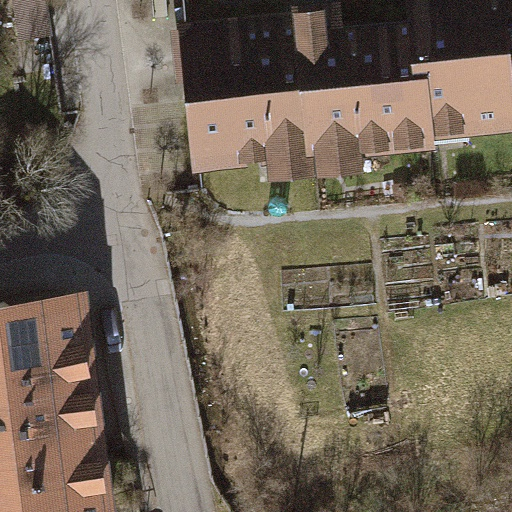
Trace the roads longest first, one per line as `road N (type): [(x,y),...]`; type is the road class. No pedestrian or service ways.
road 1 (unclassified): [(126,243),(166,358),(189,511)]
road 2 (unclassified): [(98,0),(126,243)]
road 3 (residential): [(0,269),(126,243)]
